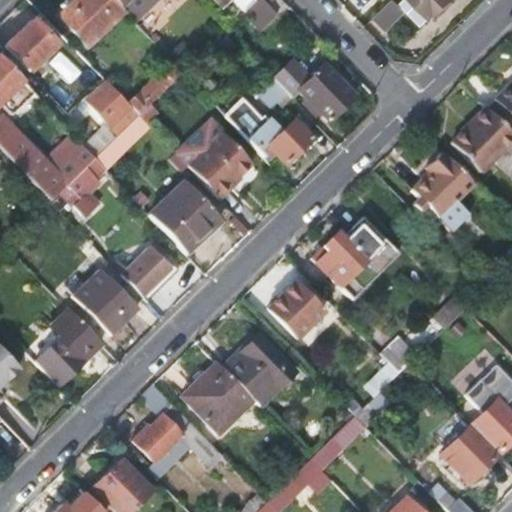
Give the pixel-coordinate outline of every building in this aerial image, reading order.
[(76,0),(58,17),(88,50),(125,15),(121,10),(110,0),(76,0)] [(110,0),(121,10),(131,0),(110,0)] [(245,13),(248,10),(258,0),(215,0),(224,9),(232,0),(245,13)] [(245,13),(242,17),(260,35),(278,17),(262,0),(258,0),(248,10),(245,13)] [(405,11),(393,0),(392,0),(374,19),(385,31),(405,11)] [(404,0),(400,5),(422,28),(433,18),(435,20),(453,2),(451,0),(404,0)] [(29,73),(56,47),(31,22),(5,47),(8,49),(3,54),(13,64),(17,60),(29,73)] [(0,104),(14,91),(23,100),(20,102),(28,110),(37,101),(0,62),(0,104)] [(172,63),(129,105),(132,108),(139,116),(149,107),(182,74),(172,63)] [(320,114),(327,122),(352,97),(325,68),(311,81),(294,63),(275,81),(287,93),(293,99),(299,93),(307,101),(303,105),(315,119),(320,114)] [(255,89),(273,108),(287,93),(275,81),(270,75),(255,89)] [(511,81),(493,100),(511,119),(511,81)] [(107,83),(87,104),(111,129),(132,108),(129,105),(107,83)] [(511,136),(484,108),(449,143),(478,173),(511,139),(511,136)] [(139,116),(94,161),(104,172),(150,127),(139,116)] [(210,120),(175,154),(187,166),(222,133),(210,120)] [(269,123),(248,142),(264,159),(272,152),(285,166),(310,141),(291,122),(279,133),(269,123)] [(0,150),(37,189),(43,184),(51,176),(0,123),(0,150)] [(53,133),(41,144),(48,152),(60,141),(53,133)] [(222,133),(187,166),(219,199),(233,186),(231,184),(252,164),(222,133)] [(427,174),(410,191),(418,200),(412,206),(422,216),(428,210),(436,218),(472,185),(446,158),(443,160),(438,154),(423,169),(427,174)] [(82,163),(87,168),(94,161),(89,156),(82,163)] [(67,187),(83,203),(73,212),(84,223),(98,209),(88,198),(99,188),(83,172),(67,187)] [(37,189),(51,203),(56,198),(43,184),(37,189)] [(149,218),(185,257),(219,224),(183,185),(149,218)] [(346,231),(366,251),(377,239),(358,219),(346,231)] [(314,264),(347,297),(379,266),(356,242),(350,248),(335,232),(319,248),(325,253),(314,264)] [(153,243),(120,275),(141,297),(174,265),(153,243)] [(71,296),(110,336),(137,310),(98,270),(71,296)] [(269,309),(296,337),(322,311),(295,284),(269,309)] [(430,319),(441,330),(456,315),(459,312),(448,301),(430,319)] [(61,339),(34,365),(57,389),(85,362),(79,356),(97,339),(68,310),(50,327),(61,339)] [(456,315),(464,323),(469,320),(460,311),(459,312),(456,315)] [(422,324),(399,347),(409,357),(432,334),(422,324)] [(257,336),(222,371),(251,400),(259,408),(294,374),(257,336)] [(0,399),(3,397),(0,393),(0,385),(18,368),(0,349),(0,399)] [(214,363),(179,396),(216,435),(251,400),(222,371),(214,363)] [(389,365),(378,376),(386,384),(397,373),(389,365)] [(471,426),(499,454),(511,441),(511,402),(500,390),(495,395),(492,392),(479,404),(486,411),(471,426)] [(342,404),(351,413),(359,406),(349,396),(342,404)] [(365,404),(353,416),(362,425),(374,415),(376,413),(365,404)] [(142,429),(146,433),(135,444),(152,463),(180,436),(187,443),(197,433),(171,406),(162,415),(159,413),(142,429)] [(374,415),(362,425),(370,432),(381,422),(374,415)] [(471,426),(440,456),(467,485),(499,454),(471,426)] [(294,474),(302,483),(318,468),(309,459),(294,474)] [(93,488),(116,511),(130,511),(149,493),(119,462),(93,488)] [(61,505),(54,511),(101,511),(82,493),(66,509),(61,505)] [(438,503),(446,511),(473,511),(460,499),(456,503),(447,493),(438,503)] [(418,511),(406,499),(392,511),(418,511)]
